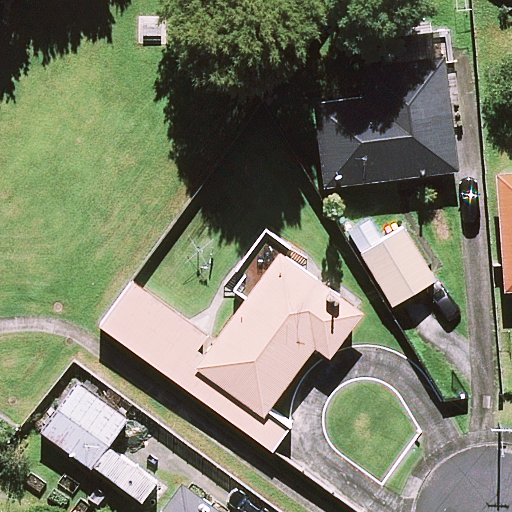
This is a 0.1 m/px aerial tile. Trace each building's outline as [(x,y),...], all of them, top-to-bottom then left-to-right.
[(461,172),(448,59),(366,69),(369,95),(319,101),(329,187),(461,172)] [(511,171),(500,172),(507,292),(511,291),(511,171)] [(437,282),(405,227),(363,252),(394,306),(437,282)] [(366,312),(264,238),(227,288),(247,303),(218,343),(134,281),(102,325),(275,451),(293,427),(270,411),(317,346),(333,358),(366,312)] [(130,419),(79,383),(44,432),(143,503),(158,482),(110,447),(130,419)] [(223,511),(187,484),(166,511),(223,511)]
